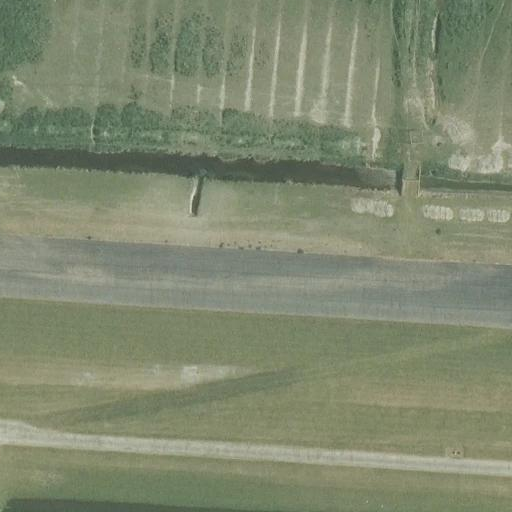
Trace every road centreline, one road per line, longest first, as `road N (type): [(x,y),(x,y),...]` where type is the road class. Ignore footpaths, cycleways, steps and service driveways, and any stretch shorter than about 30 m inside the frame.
road 1 (track): [(511,332),(5,436)]
road 2 (track): [(0,287),(511,319)]
